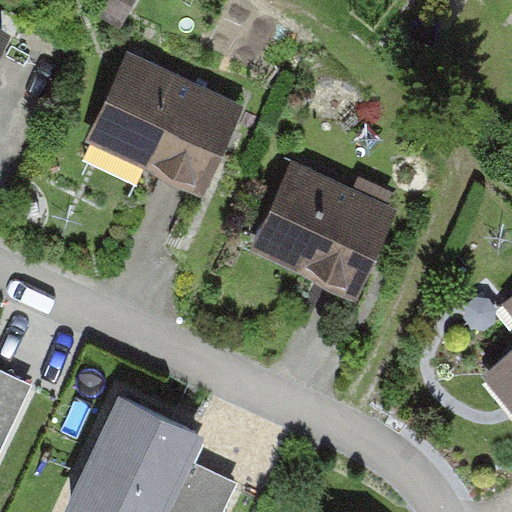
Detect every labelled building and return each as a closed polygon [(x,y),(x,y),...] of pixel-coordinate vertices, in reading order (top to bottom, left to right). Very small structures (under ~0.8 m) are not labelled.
[(0,68),(18,34),(0,24),(0,68)] [(247,101),(128,52),(91,144),(209,193),(247,101)] [(402,204),(297,157),(256,247),(362,294),(402,204)] [(0,350),(11,326),(0,320),(0,350)] [(511,348),(485,369),(511,402),(511,348)] [(43,381),(0,361),(0,474),(1,475),(43,381)] [(173,511),(217,420),(135,381),(75,507),(86,511),(173,511)] [(229,511),(246,477),(204,458),(177,511),(229,511)]
